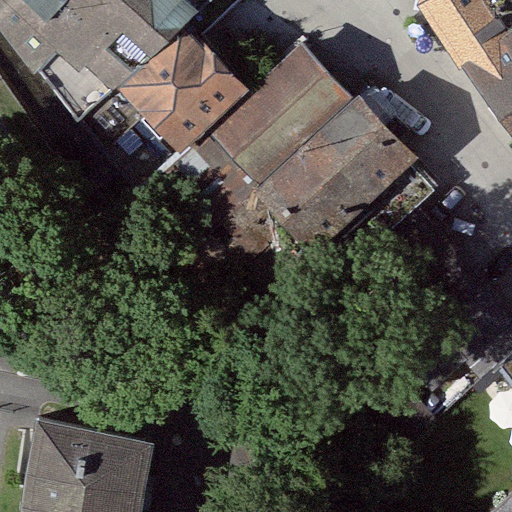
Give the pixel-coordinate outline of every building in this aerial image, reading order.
[(65,0),(0,0),(0,23),(31,52),(73,7),(65,0)] [(65,0),(73,7),(31,52),(35,61),(53,42),(74,61),(81,54),(106,77),(112,71),(173,6),(177,0),(65,0)] [(249,78),(299,31),(282,16),(253,0),(227,0),(200,26),(249,78)] [(511,66),(511,21),(497,0),(420,0),(418,3),(462,63),(480,89),(511,66)] [(511,0),(497,0),(511,21),(511,0)] [(249,78),(200,26),(173,6),(112,71),(180,144),(249,78)] [(250,180),(349,86),(325,59),(299,31),(249,78),(180,144),(135,186),(179,247),(250,180)] [(511,66),(480,89),(511,134),(511,66)] [(180,144),(112,71),(106,77),(75,111),(135,186),(180,144)] [(413,143),(355,80),(349,86),(250,180),(179,247),(174,252),(208,294),(289,220),(313,245),(413,143)] [(497,356),(511,342),(511,309),(416,198),(338,269),(432,384),(465,358),(479,372),(497,356)] [(511,376),(511,342),(497,356),(511,376)] [(138,511),(150,418),(37,392),(16,511),(138,511)] [(511,511),(511,484),(481,511),(511,511)] [(383,511),(369,499),(357,511),(383,511)]
